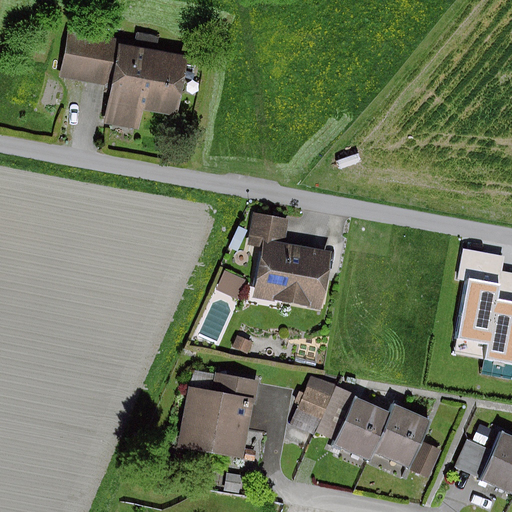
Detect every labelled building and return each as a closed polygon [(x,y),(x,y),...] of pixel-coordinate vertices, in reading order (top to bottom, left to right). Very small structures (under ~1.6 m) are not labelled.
[(197,56),(81,33),(72,77),(120,86),(113,126),(146,133),(152,105),(186,112),(197,56)] [(296,216),(260,210),(254,244),(271,247),(263,295),(330,306),(340,249),(291,241),(296,216)] [(466,245),(454,339),(486,343),(484,359),(511,362),(511,298),(499,297),(505,250),(466,245)] [(253,275),(230,265),(221,286),(244,296),(253,275)] [(260,339),(242,332),(238,341),(256,348),(260,339)] [(268,379),(224,371),(220,388),(194,383),(184,443),(249,454),(258,402),(263,403),(268,379)] [(402,401),(399,409),(317,374),(297,422),(343,441),(341,444),(379,461),(382,453),(414,467),(435,476),(447,447),(430,440),(439,417),(402,401)] [(503,423),(481,413),(473,431),(496,441),(503,423)] [(511,429),(510,429),(487,477),(511,488),(511,429)] [(247,475),(231,472),(228,485),(244,487),(247,475)]
